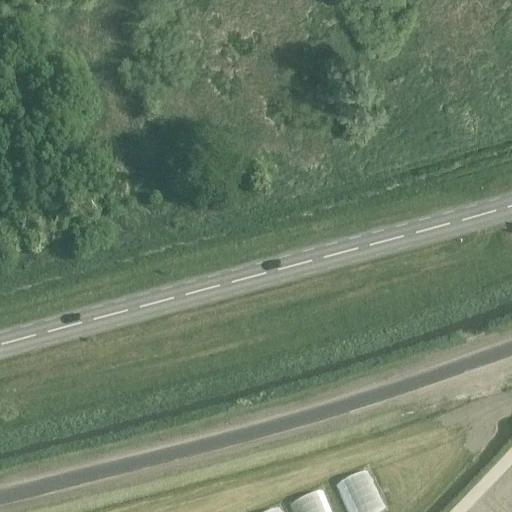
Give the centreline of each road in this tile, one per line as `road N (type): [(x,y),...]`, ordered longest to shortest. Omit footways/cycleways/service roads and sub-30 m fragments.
road 1 (unclassified): [(511,348),(275,426),(0,496)]
road 2 (secondary): [(0,344),(511,205)]
